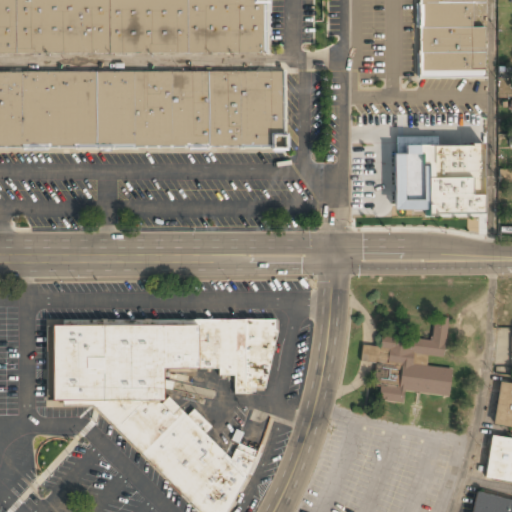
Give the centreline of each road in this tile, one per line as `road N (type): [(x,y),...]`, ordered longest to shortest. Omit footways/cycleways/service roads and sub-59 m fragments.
road 1 (tertiary): [(511,259),(0,258)]
road 2 (residential): [(333,258),(317,397),(273,511)]
road 3 (residential): [(333,258),(350,0)]
